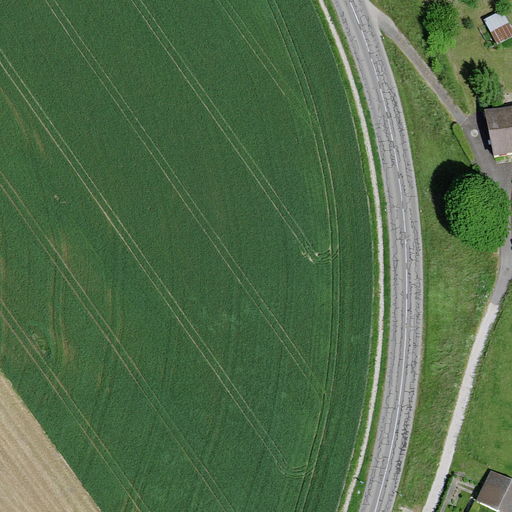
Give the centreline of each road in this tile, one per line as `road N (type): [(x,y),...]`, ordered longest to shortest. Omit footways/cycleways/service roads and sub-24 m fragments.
road 1 (secondary): [(373,511),(399,396),(405,247),(385,106),(348,0)]
road 2 (track): [(426,511),(495,305)]
